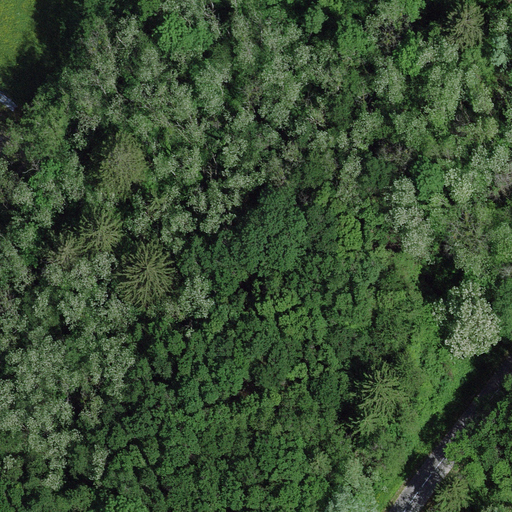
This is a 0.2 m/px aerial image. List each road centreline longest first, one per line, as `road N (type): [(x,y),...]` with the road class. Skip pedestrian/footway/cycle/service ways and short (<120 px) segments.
road 1 (track): [(148,0),(0,193)]
road 2 (unclassified): [(405,511),(511,365)]
